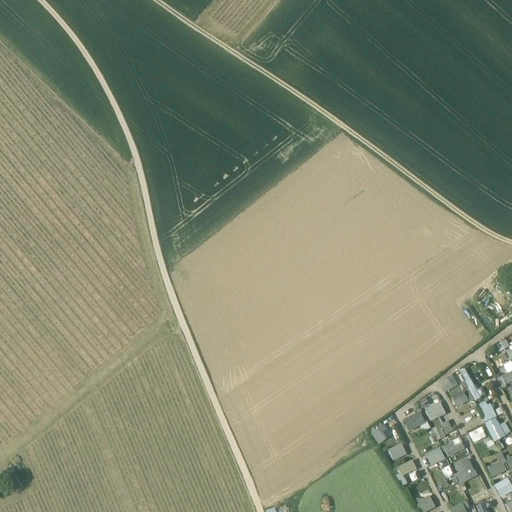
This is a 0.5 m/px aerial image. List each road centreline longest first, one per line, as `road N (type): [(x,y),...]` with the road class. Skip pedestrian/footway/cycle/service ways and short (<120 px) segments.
road 1 (track): [(36,0),(78,48),(122,125),(170,297),(258,511)]
road 2 (track): [(149,0),(483,232),(511,244)]
